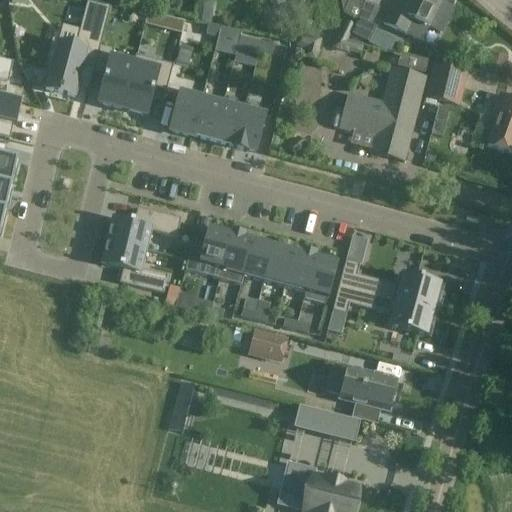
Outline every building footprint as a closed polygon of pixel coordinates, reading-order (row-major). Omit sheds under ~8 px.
[(28,0),(27,32),(76,35),(78,11),(40,9),(40,0),(28,0)] [(350,0),(343,16),(357,22),(366,3),(367,0),(350,0)] [(442,0),(409,0),(405,10),(393,4),(382,25),(421,44),(442,0)] [(55,54),(45,91),(74,99),(78,87),(89,90),(93,74),(100,48),(110,9),(87,4),(75,50),(57,45),(55,54)] [(197,6),(194,23),(205,25),(208,8),(197,6)] [(365,28),(368,22),(363,20),(356,35),(368,41),(372,32),(365,28)] [(172,21),(169,33),(181,37),(185,23),(172,21)] [(345,23),(339,34),(349,39),(355,28),(345,23)] [(207,28),(205,37),(217,40),(219,30),(207,28)] [(230,42),(232,33),(219,30),(217,40),(230,42)] [(391,38),(376,31),(370,44),(385,51),(391,38)] [(298,38),(295,49),(306,52),(304,61),(315,63),(320,43),(298,38)] [(258,55),(260,45),(248,42),(245,52),(258,55)] [(271,58),(273,48),(260,45),(258,55),(271,58)] [(100,48),(93,74),(105,77),(98,105),(101,106),(121,111),(122,111),(137,58),(135,58),(133,67),(111,61),(114,52),(100,48)] [(137,58),(122,111),(146,118),(154,89),(166,93),(173,68),(137,58)] [(11,65),(0,62),(0,140),(8,142),(12,126),(16,127),(21,105),(0,100),(0,81),(6,82),(7,78),(8,78),(11,65)] [(487,62),(485,72),(505,77),(507,67),(487,62)] [(465,76),(434,68),(426,100),(457,107),(465,76)] [(31,70),(23,74),(28,83),(36,79),(31,70)] [(425,79),(390,70),(382,105),(347,97),(344,112),(337,110),(332,114),(330,125),(333,130),(338,132),(338,133),(372,142),(369,156),(404,165),(425,79)] [(202,97),(181,92),(170,134),(191,139),(202,97)] [(223,103),(202,97),(191,139),(192,140),(193,138),(213,143),(222,108),(223,103)] [(511,100),(500,97),(492,120),(496,122),(488,143),(489,143),(487,148),(511,155),(511,100)] [(233,150),(243,113),(222,108),(213,143),(233,149),(232,150),(233,150)] [(233,150),(246,154),(247,152),(255,154),(265,119),(243,113),(233,150)] [(300,140),(288,150),(296,159),(307,148),(300,140)] [(0,186),(11,190),(12,186),(15,172),(17,164),(0,159),(0,186)] [(0,213),(5,214),(6,211),(11,190),(0,186),(0,213)] [(147,231),(173,237),(177,219),(134,209),(130,223),(109,218),(103,241),(142,250),(147,231)] [(209,231),(204,251),(191,248),(184,273),(219,282),(231,235),(230,237),(209,231)] [(252,243),(244,241),(245,239),(231,235),(219,282),(240,288),(242,278),(252,243)] [(164,275),(138,269),(142,250),(103,241),(98,264),(119,269),(116,283),(159,294),(164,275)] [(346,264),(355,266),(359,267),(365,244),(352,241),(346,264)] [(273,248),(252,243),(242,278),(263,284),(273,248)] [(294,254),(273,248),(263,284),(284,289),(294,254)] [(315,258),(302,254),(301,256),(294,254),(284,289),(305,295),(315,258)] [(305,295),(327,301),(336,265),(315,260),(316,258),(315,258),(305,295)] [(345,264),(339,289),(352,292),(392,303),(398,304),(436,314),(437,310),(439,311),(443,297),(440,296),(443,288),(400,276),(396,288),(391,287),(356,278),(359,267),(355,266),(345,264)] [(170,288),(165,308),(175,310),(180,290),(170,288)] [(339,289),(332,314),(346,317),(349,307),(389,317),(386,329),(428,341),(429,339),(436,314),(398,304),(392,303),(352,292),(339,289)] [(212,310),(199,307),(197,316),(209,319),(212,310)] [(209,319),(222,322),(224,313),(212,310),(209,319)] [(255,315),(243,311),(240,320),(253,323),(255,315)] [(332,314),(327,333),(341,337),(346,317),(332,314)] [(253,323),(265,326),(268,318),(255,315),(253,323)] [(160,325),(178,329),(179,322),(161,318),(160,325)] [(297,325),(284,322),(282,331),(295,334),(297,325)] [(295,334),(307,337),(309,328),(297,325),(295,334)] [(287,342),(254,334),(249,352),(283,360),(287,342)] [(394,354),(391,363),(408,368),(411,359),(394,354)] [(326,394),(339,397),(338,403),(388,415),(396,383),(345,371),(344,377),(331,374),(326,394)] [(304,435),(309,412),(299,409),(293,432),(304,435)] [(326,441),(354,447),(359,424),(332,417),(326,441)] [(287,472),(282,492),(294,495),(307,498),(303,511),(353,511),(359,490),(344,487),(344,486),(342,486),(342,487),(328,483),(328,482),(326,482),(326,483),(325,482),(313,479),(315,473),(288,466),(287,472)] [(237,492),(234,511),(271,511),(274,498),(237,492)]
